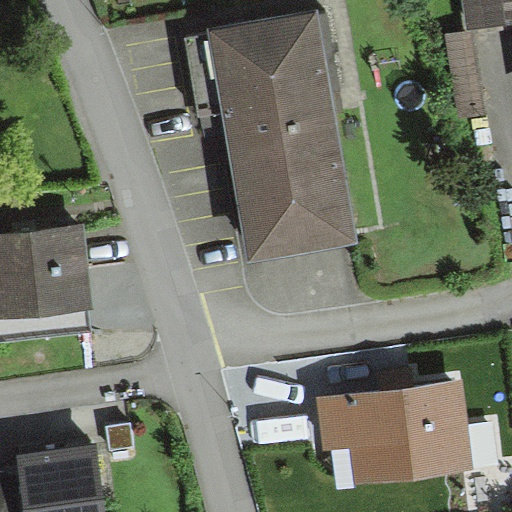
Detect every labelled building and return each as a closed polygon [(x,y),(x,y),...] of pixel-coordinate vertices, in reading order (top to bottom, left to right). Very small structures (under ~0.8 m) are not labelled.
[(511,0),(462,0),(467,28),(511,20),(511,0)] [(321,9),(205,28),(244,261),(360,241),(321,9)] [(77,227),(0,236),(0,320),(87,309),(77,227)] [(464,376),(307,390),(312,449),(354,445),(358,490),(474,479),(464,376)] [(130,424),(108,426),(111,448),(133,445),(130,424)] [(107,511),(97,442),(19,454),(21,467),(27,511),(107,511)] [(27,511),(21,467),(0,470),(0,511),(27,511)]
